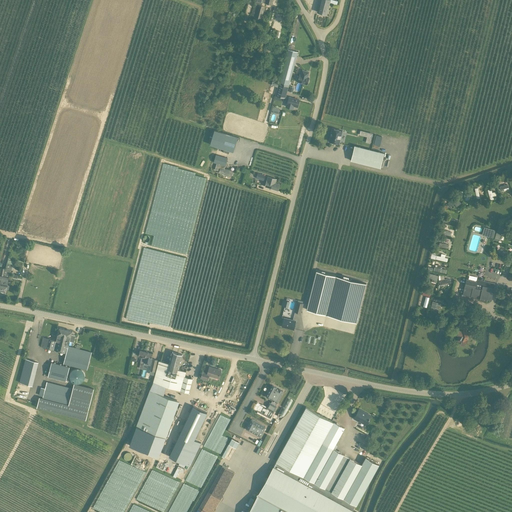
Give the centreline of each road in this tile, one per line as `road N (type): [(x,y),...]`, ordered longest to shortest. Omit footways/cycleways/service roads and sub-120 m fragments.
road 1 (unclassified): [(253,359),(324,77),(318,36)]
road 2 (tertiary): [(253,359),(410,392),(455,394),(511,381)]
road 3 (tertiary): [(0,306),(253,359)]
